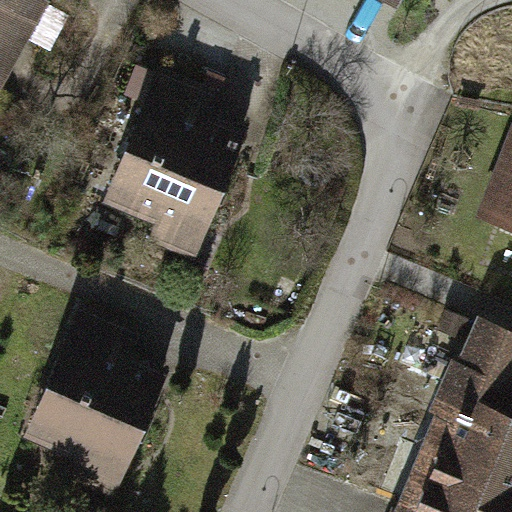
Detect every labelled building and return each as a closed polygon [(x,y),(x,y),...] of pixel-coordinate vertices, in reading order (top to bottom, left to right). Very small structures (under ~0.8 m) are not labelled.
[(0,0),(0,60),(28,4),(18,0),(0,0)] [(356,0),(384,14),(391,0),(356,0)] [(205,94),(145,68),(82,216),(180,258),(231,139),(192,123),(205,94)] [(511,178),(496,217),(511,223),(511,178)] [(125,324),(73,301),(13,436),(64,458),(54,481),(101,501),(158,373),(112,352),(125,324)] [(511,511),(511,331),(486,321),(409,511),(511,511)]
